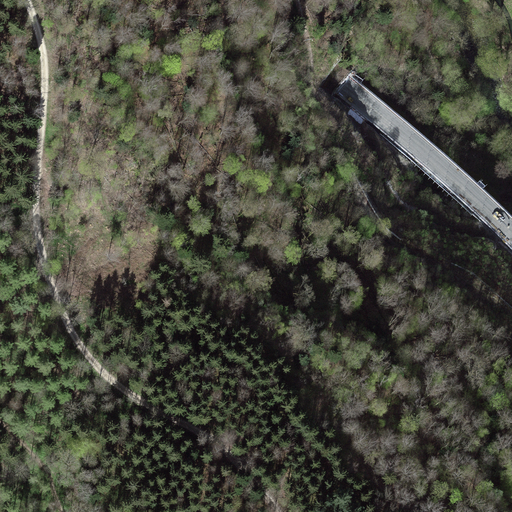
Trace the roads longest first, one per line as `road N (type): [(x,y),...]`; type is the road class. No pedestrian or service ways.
road 1 (track): [(280,511),(212,436),(112,382),(75,336),(36,224),(47,74),(25,0)]
road 2 (primary): [(241,0),(511,230)]
